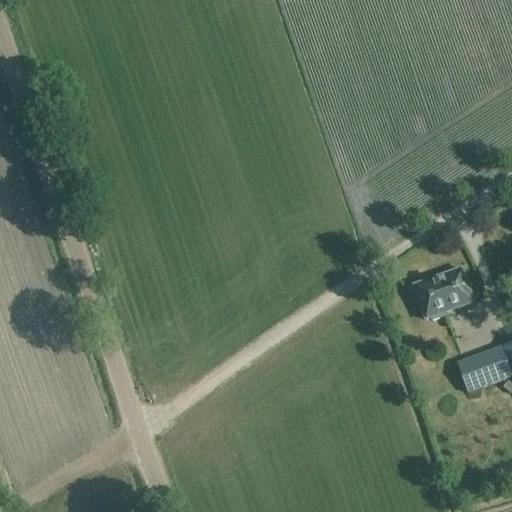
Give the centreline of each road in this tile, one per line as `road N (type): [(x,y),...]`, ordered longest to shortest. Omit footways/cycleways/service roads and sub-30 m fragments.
road 1 (tertiary): [(165,511),(0,30)]
road 2 (track): [(138,432),(511,182)]
road 3 (track): [(12,511),(142,445)]
